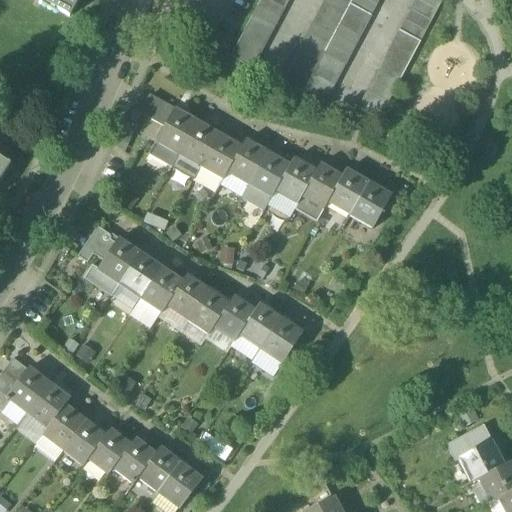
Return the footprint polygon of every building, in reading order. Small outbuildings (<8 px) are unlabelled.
[(35,0),(69,17),(77,1),(77,0),(35,0)] [(277,19),(282,9),(265,0),(260,0),(256,8),(277,19)] [(265,0),(282,9),(287,0),(265,0)] [(338,0),(324,0),(322,5),(343,16),(349,6),(338,0)] [(371,17),(376,6),(364,0),(352,0),(349,6),(371,17)] [(431,22),(436,11),(415,0),(410,11),(431,22)] [(441,0),(415,0),(436,11),(442,0),(441,0)] [(338,26),(343,16),(322,5),(317,15),(338,26)] [(349,6),(343,16),(365,27),(371,17),(349,6)] [(272,29),(277,19),(256,8),(251,18),(272,29)] [(425,32),(431,22),(410,11),(404,21),(425,32)] [(333,36),(338,26),(317,15),(312,25),(333,36)] [(343,16),(338,26),(359,37),(365,27),(343,16)] [(267,39),(272,29),(251,18),(246,28),(267,39)] [(420,43),(425,32),(404,21),(398,32),(420,43)] [(328,46),(333,36),(312,25),(306,35),(328,46)] [(338,26),(333,36),(354,47),(359,37),(338,26)] [(261,49),(267,39),(246,28),(240,38),(261,49)] [(398,32),(393,42),(414,54),(420,43),(398,32)] [(322,56),(328,46),(306,35),(301,45),(322,56)] [(333,36),(328,46),(349,58),(354,47),(333,36)] [(256,59),(261,49),(240,38),(235,48),(256,59)] [(393,42),(388,52),(409,64),(414,54),(393,42)] [(317,66),(322,56),(301,45),(296,55),(317,66)] [(328,46),(322,56),(343,67),(349,58),(328,46)] [(250,70),(256,59),(235,48),(230,59),(250,70)] [(388,52),(382,62),(403,74),(409,64),(388,52)] [(312,76),(317,66),(296,55),(290,65),(312,76)] [(322,56),(317,66),(338,78),(343,67),(322,56)] [(382,62),(377,72),(398,84),(403,74),(382,62)] [(306,86),(312,76),(290,65),(285,75),(306,86)] [(317,66),(312,76),(333,87),(338,78),(317,66)] [(377,72),(372,82),(393,94),(398,84),(377,72)] [(301,97),(306,86),(285,75),(279,85),(301,97)] [(312,76),(306,86),(327,97),(333,87),(312,76)] [(372,82),(366,92),(388,104),(393,94),(372,82)] [(295,107),(301,97),(279,85),(274,96),(295,107)] [(322,108),(327,97),(306,86),(301,97),(322,108)] [(366,92),(361,102),(382,114),(388,104),(366,92)] [(153,123),(164,129),(174,111),(149,97),(139,115),(153,123)] [(377,124),(382,114),(361,102),(355,113),(368,120),(377,124)] [(164,129),(155,144),(178,156),(197,124),(174,111),(164,129)] [(111,145),(122,152),(136,129),(126,122),(111,145)] [(145,138),(155,144),(164,129),(153,123),(145,138)] [(197,124),(178,156),(201,169),(219,137),(197,124)] [(223,182),(226,175),(241,150),(219,137),(201,169),(223,182)] [(226,175),(249,187),(267,155),(245,143),(241,150),(226,175)] [(174,163),(178,156),(155,144),(149,155),(162,163),(165,158),(174,163)] [(271,200),(275,193),(289,168),(267,155),(249,187),(271,200)] [(194,181),(201,169),(178,156),(174,163),(171,169),(194,181)] [(162,163),(171,169),(174,163),(165,158),(162,163)] [(0,178),(8,166),(0,160),(0,178)] [(297,206),(301,199),(315,174),(293,161),(289,168),(275,193),(296,205),(297,206)] [(323,211),(327,204),(341,179),(319,167),(315,174),(301,199),(323,211)] [(222,182),(223,182),(201,169),(194,181),(216,193),(222,182)] [(327,204),(349,217),(367,185),(345,172),(341,179),(327,204)] [(390,198),(367,185),(349,217),(372,230),(390,198)] [(270,201),(271,200),(249,187),(242,200),(263,212),(266,207),(270,201)] [(138,200),(125,191),(117,202),(130,211),(138,200)] [(270,201),(266,207),(288,219),(296,205),(275,193),(271,200),(270,201)] [(316,224),(323,211),(301,199),(297,206),(294,211),(316,224)] [(168,223),(146,215),(142,225),(164,233),(168,223)] [(114,246),(109,243),(110,241),(110,239),(109,238),(108,237),(97,229),(77,259),(86,265),(92,256),(103,263),(114,246)] [(213,251),(207,238),(195,244),(201,256),(213,251)] [(97,272),(119,287),(139,256),(117,241),(114,246),(103,263),(97,271),(97,272)] [(234,250),(220,249),(219,266),(233,267),(234,250)] [(119,287),(140,301),(160,270),(139,256),(119,287)] [(111,298),(119,287),(97,272),(97,271),(91,267),(82,281),(110,299),(111,298)] [(161,315),(165,308),(182,284),(160,270),(140,301),(161,315)] [(165,308),(187,322),(207,292),(186,277),(182,284),(165,308)] [(119,287),(111,298),(132,313),(140,301),(119,287)] [(208,336),(212,329),(229,305),(207,292),(187,322),(208,336)] [(234,344),(238,337),(254,313),(233,299),(229,305),(212,329),(234,344)] [(140,301),(132,313),(128,318),(149,332),(157,320),(161,315),(140,301)] [(238,337),(259,351),(280,320),(259,306),(254,313),(238,337)] [(161,315),(157,320),(179,334),(187,322),(165,308),(161,315)] [(302,335),(280,320),(259,351),(281,366),(302,335)] [(187,322),(179,334),(200,348),(204,342),(208,336),(187,322)] [(208,336),(204,342),(225,356),(230,349),(234,344),(212,329),(208,336)] [(234,344),(230,349),(251,363),(259,351),(238,337),(234,344)] [(95,354),(82,346),(74,359),(88,367),(95,354)] [(259,351),(251,363),(250,365),(272,380),(281,366),(259,351)] [(1,375),(15,386),(26,372),(12,361),(1,375)] [(9,403),(26,415),(49,386),(27,370),(26,372),(15,386),(5,399),(9,403)] [(0,412),(1,414),(9,403),(5,399),(15,386),(1,375),(0,376),(0,412)] [(136,385),(125,378),(117,390),(129,397),(136,385)] [(26,415),(47,431),(64,407),(69,401),(49,386),(26,415)] [(9,403),(1,414),(0,415),(0,416),(16,428),(26,415),(9,403)] [(42,437),(62,453),(84,423),(64,407),(47,431),(42,437)] [(472,408),(458,415),(465,429),(479,422),(472,408)] [(26,415),(16,428),(14,431),(35,446),(42,437),(47,431),(26,415)] [(82,468),(87,462),(105,438),(84,423),(62,453),(82,468)] [(454,465),(458,462),(457,460),(490,443),(482,429),(483,428),(445,448),(446,449),(454,463),(454,464),(454,465)] [(107,477),(112,471),(130,448),(109,432),(105,438),(87,462),(107,477)] [(42,437),(35,446),(32,449),(52,465),(62,453),(42,437)] [(133,486),(137,480),(155,457),(134,441),(130,448),(112,471),(133,486)] [(490,443),(457,460),(458,462),(470,485),(477,481),(503,467),(490,443)] [(137,480),(158,495),(180,466),(160,450),(155,457),(137,480)] [(511,467),(510,464),(503,467),(477,481),(490,504),(497,500),(511,492),(511,467)] [(180,466),(158,495),(178,510),(179,511),(201,482),(180,466)] [(314,509),(331,500),(324,486),(307,495),(314,509)] [(511,511),(511,492),(497,500),(502,511),(511,511)] [(159,511),(176,511),(178,510),(158,495),(150,505),(159,511)] [(6,511),(11,507),(0,499),(0,511),(6,511)] [(339,511),(333,499),(331,500),(314,509),(308,511),(339,511)] [(502,511),(497,500),(490,504),(486,506),(488,511),(502,511)]
